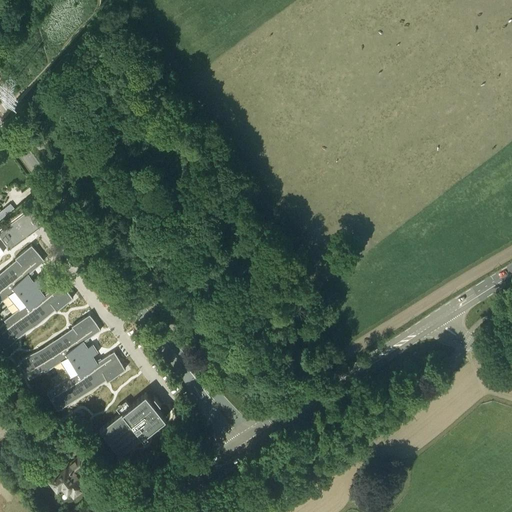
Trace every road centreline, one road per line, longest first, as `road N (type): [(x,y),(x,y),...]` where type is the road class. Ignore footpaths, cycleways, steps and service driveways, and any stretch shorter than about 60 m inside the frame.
road 1 (secondary): [(184,367),(0,121)]
road 2 (secondary): [(369,363),(251,432)]
road 3 (secondary): [(260,443),(369,363)]
